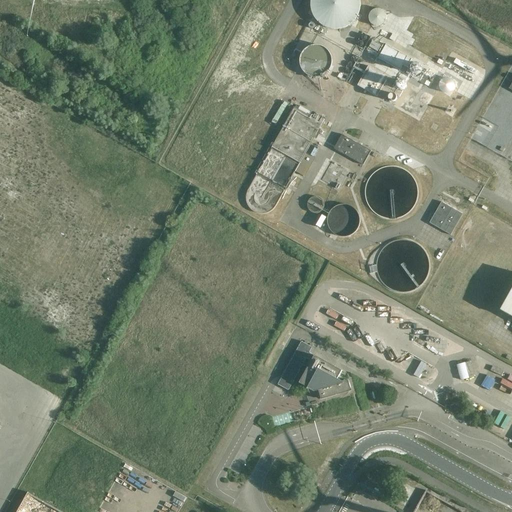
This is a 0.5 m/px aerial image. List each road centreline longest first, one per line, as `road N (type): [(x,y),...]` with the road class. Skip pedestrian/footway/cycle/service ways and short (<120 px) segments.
road 1 (unclassified): [(258,511),(220,491),(216,479),(290,339),(304,333),(421,406)]
road 2 (unclassified): [(323,511),(362,445),(377,438),(395,438),(511,502)]
